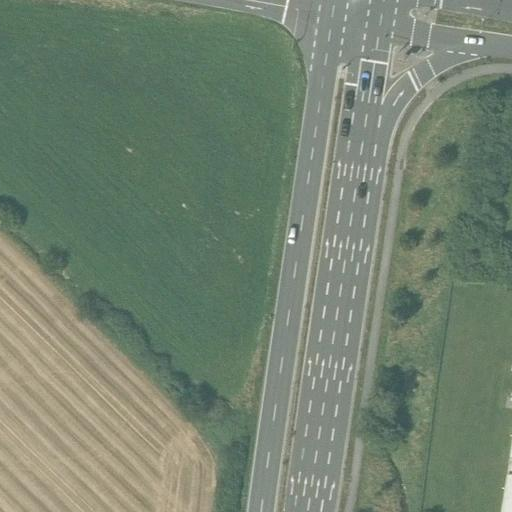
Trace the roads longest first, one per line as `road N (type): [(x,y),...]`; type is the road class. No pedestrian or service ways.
road 1 (secondary): [(333,20),(263,511)]
road 2 (secondary): [(307,511),(365,144)]
road 3 (secondary): [(365,144),(412,82),(457,58),(503,47)]
road 4 (unclassified): [(380,30),(503,47)]
